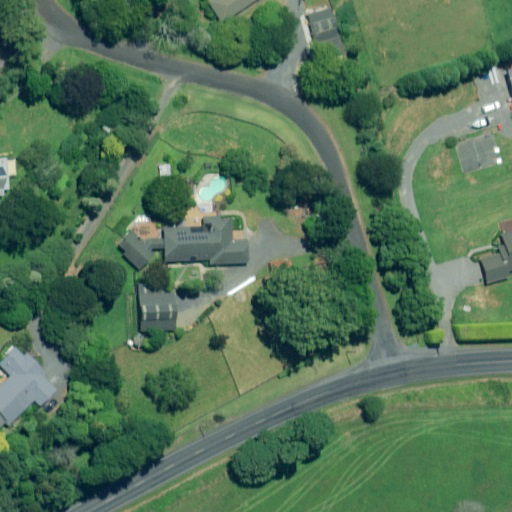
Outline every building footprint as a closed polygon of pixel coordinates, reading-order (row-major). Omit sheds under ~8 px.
[(209,0),(206,3),(222,27),(260,0),(209,0)] [(339,29),(334,8),(305,14),(310,35),(339,29)] [(0,158),(0,195),(6,195),(6,191),(10,190),(7,158),(0,158)] [(171,176),(169,164),(158,166),(160,178),(171,176)] [(119,254),(133,268),(139,262),(207,260),(208,264),(248,263),(247,240),(231,241),(230,217),(201,218),(201,227),(161,229),(161,241),(141,242),(129,230),(115,244),(122,251),(119,254)] [(480,258),(487,283),(511,276),(509,269),(511,268),(511,230),(499,234),(502,243),(497,244),(499,252),(480,258)] [(161,294),(160,288),(137,289),(138,331),(174,330),(173,294),(161,294)] [(42,372),(15,345),(0,360),(0,368),(7,376),(0,383),(0,422),(2,421),(5,425),(31,400),(36,406),(54,389),(39,374),(42,372)]
